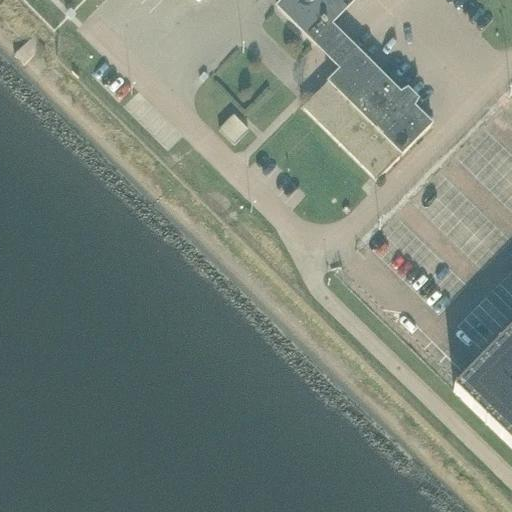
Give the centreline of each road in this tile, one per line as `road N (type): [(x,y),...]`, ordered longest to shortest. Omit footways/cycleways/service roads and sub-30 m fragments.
road 1 (unclassified): [(511,479),(318,291),(314,239)]
road 2 (unclassified): [(511,68),(351,231),(314,239)]
road 3 (unclassified): [(186,121),(181,87),(193,47),(182,18),(157,5),(134,12),(124,30),(125,59)]
road 4 (unclassified): [(314,239),(288,224),(186,121)]
